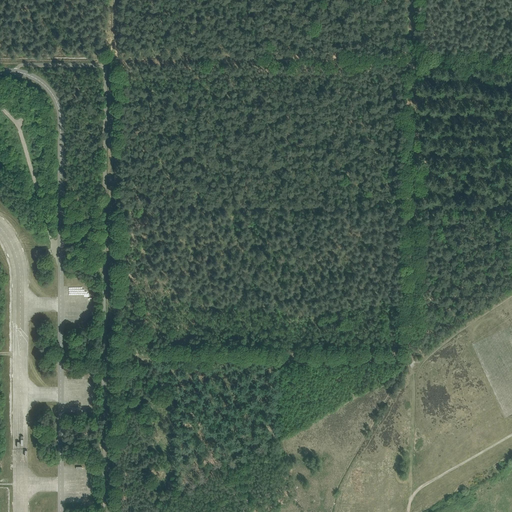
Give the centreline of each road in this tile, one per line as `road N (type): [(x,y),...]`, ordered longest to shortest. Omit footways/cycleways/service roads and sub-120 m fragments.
road 1 (unclassified): [(60,511),(61,127),(47,87),(30,74),(0,69)]
road 2 (track): [(114,58),(114,511)]
road 3 (track): [(511,205),(113,203)]
road 4 (track): [(414,58),(114,58)]
road 5 (track): [(113,351),(412,353)]
road 6 (track): [(414,58),(412,353)]
road 7 (track): [(412,353),(411,498)]
